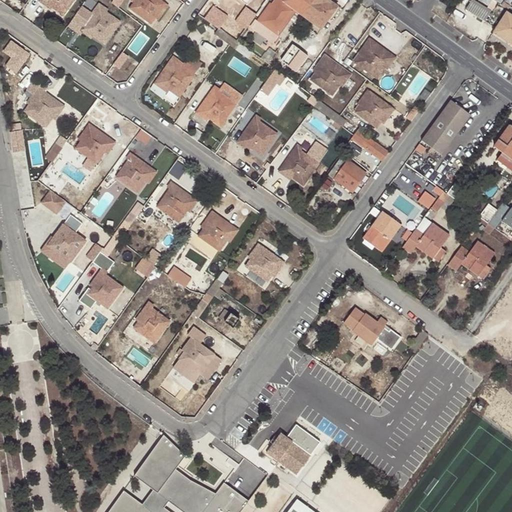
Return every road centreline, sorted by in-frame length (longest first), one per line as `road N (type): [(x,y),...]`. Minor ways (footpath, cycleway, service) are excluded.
road 1 (residential): [(330,244),(226,400),(203,421),(179,427),(140,404),(43,310),(10,231),(0,158)]
road 2 (residential): [(330,244),(121,100)]
road 3 (residential): [(467,59),(330,244)]
road 4 (residential): [(469,354),(330,244)]
road 5 (residential): [(121,100),(0,13)]
road 6 (residential): [(195,0),(121,100)]
